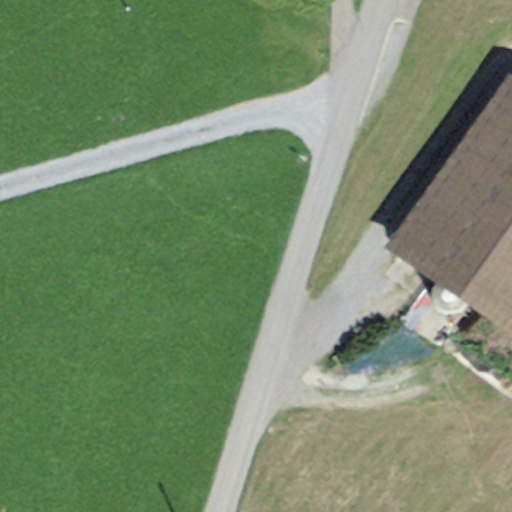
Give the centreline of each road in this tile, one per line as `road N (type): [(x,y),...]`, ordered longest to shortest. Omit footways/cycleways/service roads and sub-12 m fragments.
road 1 (tertiary): [(214,511),(384,0)]
road 2 (track): [(0,340),(283,295)]
